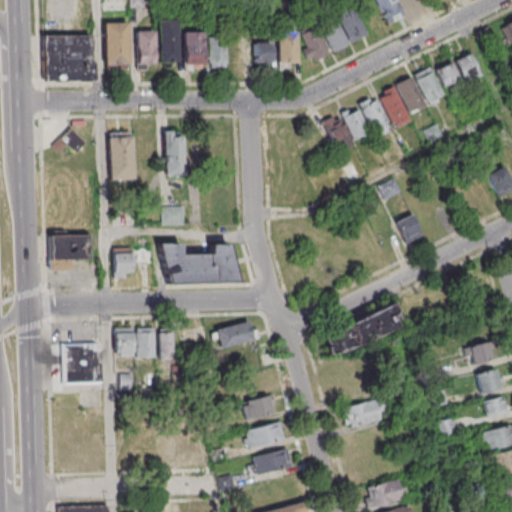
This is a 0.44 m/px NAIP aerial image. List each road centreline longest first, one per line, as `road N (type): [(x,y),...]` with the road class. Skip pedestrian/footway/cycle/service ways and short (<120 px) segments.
road 1 (residential): [(511,223),(306,324),(251,301),(27,307)]
road 2 (residential): [(497,0),(302,99),(21,101)]
road 3 (residential): [(331,511),(253,229),(249,101)]
road 4 (secondary): [(34,511),(27,307)]
road 5 (secondary): [(25,224),(8,165),(0,24)]
road 6 (residential): [(212,486),(33,491)]
road 7 (secondary): [(0,369),(10,495),(34,504)]
